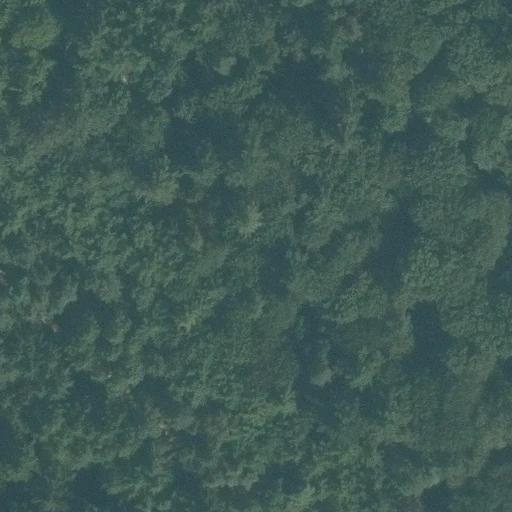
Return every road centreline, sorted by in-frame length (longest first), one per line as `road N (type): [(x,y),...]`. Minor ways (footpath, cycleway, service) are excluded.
road 1 (unknown): [(480,0),(511,20),(511,439),(434,511)]
road 2 (track): [(0,276),(248,511)]
road 3 (track): [(318,511),(511,336)]
